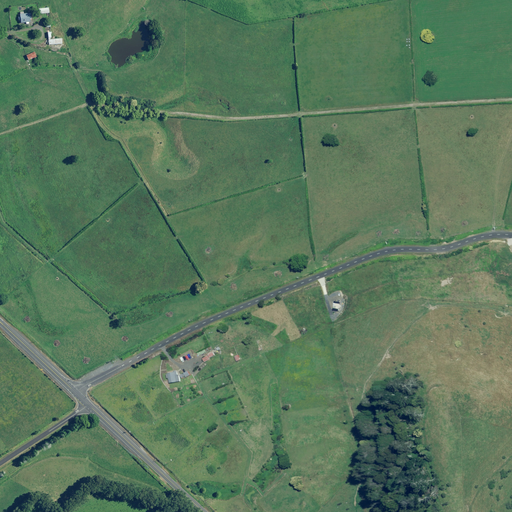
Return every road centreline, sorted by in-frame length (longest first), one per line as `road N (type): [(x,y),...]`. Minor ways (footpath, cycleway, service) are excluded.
road 1 (unclassified): [(511,233),(363,256),(199,324),(75,392)]
road 2 (primary): [(88,404),(204,511)]
